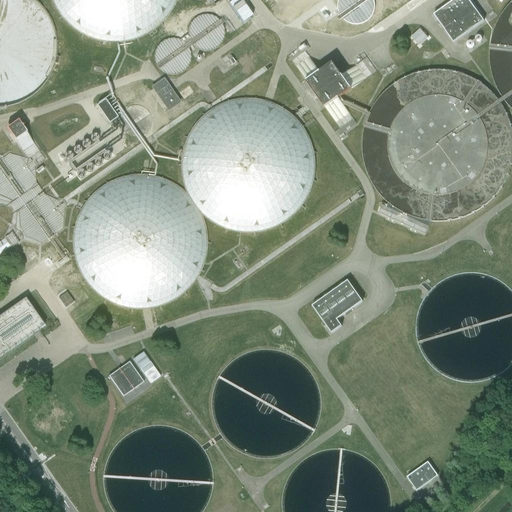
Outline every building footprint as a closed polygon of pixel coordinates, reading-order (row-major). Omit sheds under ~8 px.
[(54,55),(55,49),(54,43),(54,38),(52,32),(50,26),(47,20),(45,16),(42,11),(37,7),(34,3),(29,0),(0,0),(0,108),(4,108),(9,107),(16,105),(19,103),(25,100),(29,98),(34,94),(38,90),(45,82),(48,76),(50,71),(52,66),(54,60),(54,55)] [(53,0),(55,3),(57,7),(60,13),(64,19),(69,24),(74,28),(80,32),(86,35),(91,37),(98,40),(103,41),(107,41),(114,42),(121,41),(125,41),(130,40),(137,37),(142,35),(148,32),(154,28),(159,24),(164,19),(168,13),(171,7),(173,3),(174,0),(53,0)] [(458,0),(435,17),(454,43),(484,21),(468,0),(458,0)] [(190,58),(219,45),(224,30),(219,19),(204,14),(190,21),(186,35),(175,40),(170,38),(156,45),(152,60),(156,70),(174,75),(187,69),(190,58)] [(306,44),(288,56),(306,82),(325,109),(325,108),(341,131),(336,134),(340,139),(358,126),(344,106),(340,101),(339,99),(351,90),(376,72),(363,54),(358,57),(362,62),(341,76),(332,63),(320,72),(305,52),(309,49),(306,44)] [(229,55),(225,57),(229,61),(232,66),(235,64),(232,59),(229,55)] [(168,109),(177,103),(163,82),(154,89),(168,109)] [(117,118),(115,114),(105,100),(97,106),(109,124),(117,118)] [(314,174),(314,168),(314,162),(313,155),(311,149),(309,143),(306,137),(303,131),(299,125),(295,121),(290,117),(284,113),(279,109),(272,106),(266,104),(260,102),(252,101),(248,101),(243,101),(235,102),(229,104),(222,106),(216,109),(209,113),(205,117),(200,121),(195,127),(191,132),(187,139),(185,144),(183,151),(182,156),(181,161),(181,169),(181,175),(183,183),(184,189),(187,196),(189,200),(193,207),(198,213),(202,217),(207,221),(212,224),(219,228),(225,231),(228,231),(236,233),(244,235),(250,235),(256,234),(262,233),(268,231),(275,228),(279,226),(285,222),(290,219),(295,214),(299,209),(303,204),(307,198),(309,192),(311,186),(313,181),(314,174)] [(77,103),(30,135),(40,150),(88,119),(77,103)] [(7,130),(15,143),(16,142),(26,157),(30,158),(39,152),(19,123),(18,122),(7,130)] [(95,132),(60,155),(67,164),(101,141),(95,132)] [(205,251),(205,245),(205,239),(204,233),(202,226),(200,219),(197,213),(193,207),(188,201),(184,197),(180,193),(174,189),(167,185),(161,183),(156,181),(151,180),(143,179),(137,179),(131,180),(122,181),(117,183),(111,185),(106,188),(101,191),(95,196),(91,200),(86,205),(83,210),(80,215),(78,220),(75,228),(74,234),(73,241),(73,247),(73,252),(75,260),(76,266),(78,272),(81,276),(84,282),(89,289),(93,293),(98,297),(104,301),(110,305),(114,306),(121,309),(126,310),(134,311),(139,311),(143,311),(152,310),(157,309),(164,306),(170,303),(176,300),(181,296),(187,291),(190,288),(194,282),(197,277),(200,270),(202,264),(204,258),(205,251)] [(348,281),(312,307),(326,327),(331,334),(342,327),(337,320),(363,302),(362,301),(348,281)] [(0,356),(44,326),(25,299),(0,317),(0,316),(0,356)] [(143,353),(133,359),(150,384),(160,377),(143,353)] [(337,373),(346,364),(342,360),(333,368),(337,373)] [(123,397),(143,383),(129,362),(108,377),(123,397)] [(360,384),(348,389),(356,406),(368,401),(360,384)] [(428,462),(407,478),(409,481),(410,483),(413,486),(416,490),(416,491),(425,486),(427,484),(432,480),(436,477),(437,477),(438,476),(428,462)]
